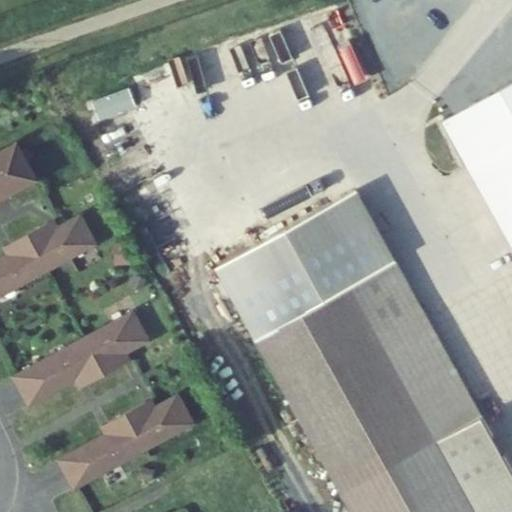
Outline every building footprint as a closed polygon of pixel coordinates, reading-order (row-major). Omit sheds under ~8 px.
[(511,78),(453,109),(511,223),(511,78)] [(0,193),(7,190),(10,197),(41,180),(21,143),(0,154),(0,193)] [(0,299),(126,235),(111,206),(63,230),(56,234),(52,225),(13,246),(17,254),(11,258),(0,263),(0,299)] [(146,223),(156,245),(196,227),(186,206),(146,223)] [(59,222),(52,225),(56,234),(63,230),(59,222)] [(13,246),(6,249),(11,258),(17,254),(13,246)] [(511,511),(511,464),(391,247),(253,324),(357,511),(511,511)] [(14,381),(29,410),(77,385),(84,382),(88,390),(127,370),(123,362),(129,358),(177,334),(162,305),(14,381)] [(134,367),(129,358),(123,362),(127,370),(134,367)] [(84,382),(77,385),(82,394),(88,390),(84,382)] [(107,442),(58,467),(73,495),(219,419),(205,390),(158,415),(152,418),(147,409),(108,429),(113,438),(107,442)] [(153,406),(147,409),(152,418),(158,415),(153,406)] [(113,438),(108,429),(102,433),(107,442),(113,438)]
